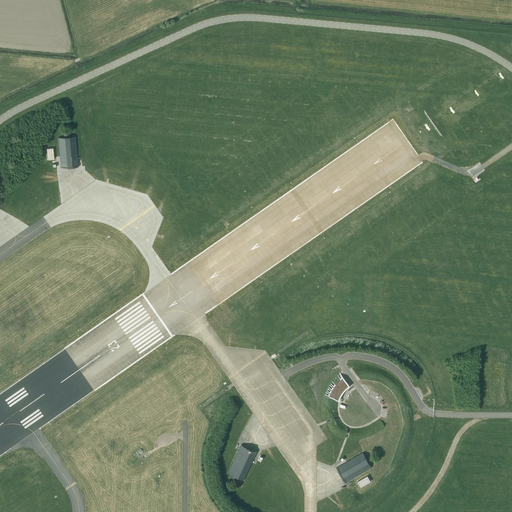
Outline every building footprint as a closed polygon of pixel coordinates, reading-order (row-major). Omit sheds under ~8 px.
[(70,136),(70,133),(63,134),(63,137),(58,138),(59,149),(60,156),(61,168),(78,167),(78,161),(76,136),(70,136)] [(343,377),(340,373),(339,373),(342,377),(339,374),(337,376),(340,379),(338,381),(335,384),(332,382),(335,384),(334,386),(331,384),(330,384),(333,386),(333,387),(330,385),(329,385),(333,387),(332,389),(328,387),(331,389),(331,390),(327,389),(331,391),(330,392),(326,391),(330,393),(329,393),(329,394),(326,392),(326,393),(329,394),(329,396),(325,394),(325,395),(328,396),(328,397),(330,398),(332,398),(334,399),(339,401),(339,400),(338,400),(338,399),(339,398),(339,399),(340,399),(339,398),(340,398),(340,397),(340,396),(340,397),(341,396),(340,396),(341,395),(341,394),(342,394),(342,393),(343,393),(342,393),(343,392),(344,391),(345,390),(346,389),(346,388),(347,388),(348,387),(348,386),(349,386),(350,386),(347,383),(346,382),(347,382),(344,378),(343,378),(343,377)] [(423,385),(420,387),(424,395),(428,392),(426,389),(423,385)] [(241,445),(238,450),(238,451),(237,451),(237,452),(228,472),(232,475),(231,478),(238,481),(239,478),(244,480),(252,463),(257,452),(241,445)] [(363,452),(346,462),(336,468),(345,483),(350,480),(351,479),(351,480),(352,479),(372,467),(369,463),(372,461),(368,455),(365,457),(363,452)] [(367,476),(358,481),(361,487),(370,481),(367,476)]
